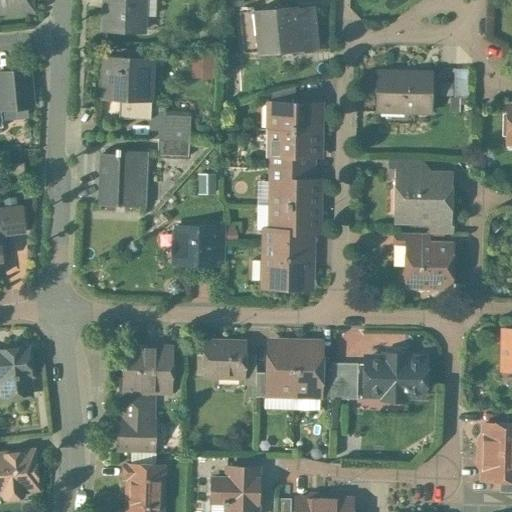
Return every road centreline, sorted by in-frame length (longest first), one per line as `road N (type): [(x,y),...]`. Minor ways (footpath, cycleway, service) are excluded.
road 1 (residential): [(336,317),(451,321),(442,476),(336,473),(280,462)]
road 2 (residential): [(336,317),(349,39)]
road 3 (residential): [(59,311),(336,317)]
road 4 (residential): [(63,36),(59,311)]
road 5 (residential): [(59,311),(74,475),(69,511)]
